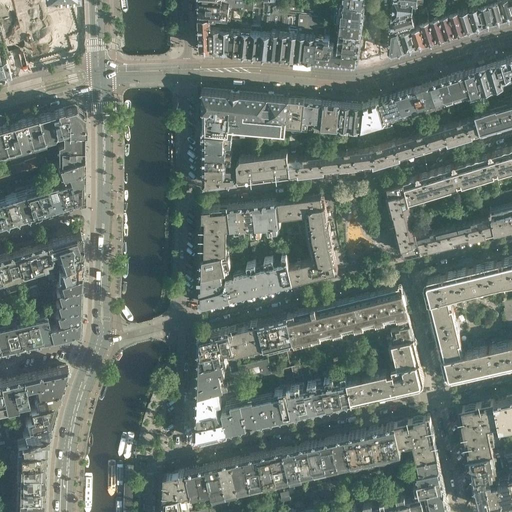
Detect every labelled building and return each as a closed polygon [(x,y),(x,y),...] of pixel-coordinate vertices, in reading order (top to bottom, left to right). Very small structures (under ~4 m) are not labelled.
[(243,0),(198,0),(199,5),(243,8),(243,0)] [(363,10),(365,0),(363,0),(340,0),(339,8),(363,10)] [(423,6),(423,0),(394,0),(393,15),(413,9),(423,6)] [(475,25),(469,6),(466,0),(455,0),(458,8),(459,8),(465,28),(466,28),(465,27),(473,25),(474,25),(475,25)] [(494,19),(489,0),(477,0),(478,2),(484,22),(494,19)] [(504,15),(500,0),(489,0),(494,19),(504,15)] [(511,13),(511,3),(511,0),(500,0),(504,15),(511,13)] [(285,14),(286,3),(273,1),(272,13),(285,14)] [(484,22),(478,2),(469,6),(475,25),(484,22)] [(229,18),(229,7),(199,5),(199,15),(210,14),(210,16),(221,17),(229,18)] [(362,20),(363,10),(339,8),(338,18),(362,20)] [(465,28),(459,8),(458,8),(440,13),(446,34),(447,34),(447,33),(455,31),(456,31),(456,30),(465,28)] [(393,15),(392,27),(400,28),(399,25),(416,20),(413,9),(393,15)] [(303,56),(307,12),(301,11),(300,13),(295,12),(295,15),(299,15),(298,30),(298,31),(295,56),(303,56)] [(316,40),(317,26),(318,13),(307,12),(303,56),(314,57),(316,40)] [(446,34),(440,13),(430,16),(437,37),(446,34)] [(210,25),(210,16),(210,14),(199,15),(201,46),(201,47),(211,48),(210,25)] [(437,37),(430,16),(420,20),(421,23),(422,23),(427,40),(437,37)] [(361,30),(362,20),(338,18),(335,17),(334,27),(339,28),(361,30)] [(427,40),(422,23),(421,23),(412,26),(417,43),(427,40)] [(230,49),(231,27),(210,25),(211,48),(220,49),(230,49)] [(417,43),(412,26),(401,30),(406,46),(407,46),(416,43),(417,43)] [(239,50),(241,28),(231,27),(230,49),(239,50)] [(401,30),(400,28),(392,27),(391,29),(392,29),(391,31),(391,32),(390,48),(389,48),(393,51),(393,50),(406,46),(406,47),(406,46),(401,30)] [(249,51),(251,29),(241,28),(239,50),(249,51)] [(277,54),(279,29),(271,28),(271,31),(269,53),(277,54)] [(360,41),(361,30),(339,28),(337,39),(360,41)] [(259,52),(261,30),(251,29),(249,51),(259,52)] [(286,55),(288,30),(279,29),(277,54),(286,55)] [(269,53),(271,31),(261,30),(259,52),(269,53)] [(295,56),(298,31),(288,30),(286,55),(295,56)] [(358,59),(359,52),(336,49),(336,50),(333,49),(333,41),(329,41),(329,35),(321,34),(320,40),(316,40),(314,57),(355,61),(358,59)] [(359,52),(360,41),(337,39),(336,49),(359,52)] [(9,64),(5,54),(1,55),(0,54),(0,73),(11,71),(9,64)] [(508,77),(507,74),(511,73),(507,57),(498,60),(498,59),(497,60),(495,61),(489,62),(488,62),(486,63),(484,64),(479,66),(476,66),(465,70),(464,70),(456,73),(462,92),(467,91),(467,94),(504,83),(503,79),(508,77)] [(462,92),(456,73),(448,75),(449,79),(454,95),(462,92)] [(454,95),(449,79),(448,75),(439,78),(445,97),(447,101),(448,107),(457,104),(454,95)] [(445,97),(439,78),(431,81),(430,81),(422,83),(428,103),(445,97)] [(428,103),(422,83),(414,86),(420,105),(428,103)] [(420,105),(414,86),(406,89),(412,108),(420,105)] [(204,128),(227,130),(262,133),(286,132),(287,121),(289,95),(288,95),(284,95),(280,94),(269,93),(267,93),(240,91),(240,90),(231,89),(231,90),(229,90),(204,87),(202,87),(202,88),(202,89),(203,106),(203,108),(204,123),(204,126),(204,128)] [(412,108),(406,89),(397,91),(403,111),(412,108)] [(403,111),(397,91),(389,94),(395,113),(403,111)] [(395,113),(389,94),(380,97),(386,116),(395,113)] [(303,122),(306,97),(289,95),(287,121),(303,122)] [(477,114),(481,130),(511,120),(511,95),(474,107),(477,114)] [(386,116),(380,97),(380,96),(371,99),(369,100),(363,102),(362,102),(342,100),(340,124),(360,126),(361,125),(369,123),(370,125),(379,122),(379,120),(386,118),(386,116)] [(312,119),(314,98),(314,97),(306,97),(303,122),(303,124),(308,125),(309,119),(312,119)] [(320,132),(323,98),(314,98),(312,119),(316,119),(315,132),(320,132)] [(329,133),(332,99),(323,98),(320,132),(322,132),(322,133),(329,133)] [(340,124),(342,100),(332,99),(329,133),(339,133),(340,124)] [(448,107),(447,101),(444,102),(444,104),(438,106),(439,110),(448,107)] [(84,129),(84,112),(74,105),(65,107),(69,120),(69,129),(84,129)] [(69,129),(69,120),(65,107),(45,113),(44,113),(40,114),(39,114),(46,136),(56,133),(56,132),(62,130),(63,134),(69,134),(69,129)] [(46,136),(39,114),(39,115),(38,115),(27,118),(35,142),(47,138),(46,136)] [(481,130),(477,114),(438,126),(443,142),(481,130)] [(35,142),(27,118),(15,121),(22,145),(35,142)] [(22,145),(15,121),(1,125),(8,149),(13,164),(25,160),(21,146),(22,145)] [(0,151),(8,149),(1,125),(0,125),(0,151)] [(395,131),(393,125),(386,127),(388,133),(395,131)] [(443,142),(438,126),(396,139),(400,155),(443,142)] [(385,134),(384,127),(376,129),(378,136),(385,134)] [(227,133),(227,130),(204,128),(204,136),(232,137),(232,133),(227,133)] [(84,155),(84,129),(69,129),(69,134),(63,134),(63,141),(61,142),(61,163),(84,155)] [(232,143),(232,137),(204,136),(204,144),(228,145),(228,142),(232,143)] [(400,155),(396,139),(373,146),(371,146),(331,151),(333,167),(358,164),(358,165),(359,165),(373,164),(374,163),(375,162),(400,155)] [(228,149),(228,145),(204,144),(204,154),(232,154),(232,149),(228,149)] [(511,167),(511,151),(510,146),(474,157),(480,177),(511,167)] [(291,172),(289,156),(288,149),(262,153),(265,176),(291,172)] [(333,167),(331,151),(289,156),(291,172),(333,167)] [(265,176),(262,153),(241,155),(237,160),(238,162),(238,170),(238,179),(239,179),(265,176)] [(0,181),(16,176),(48,166),(44,154),(25,160),(13,164),(1,168),(0,168),(0,181)] [(238,162),(237,160),(237,154),(232,154),(204,154),(204,161),(204,162),(228,162),(228,158),(232,159),(232,162),(238,162)] [(84,166),(84,155),(61,163),(59,163),(62,172),(70,170),(84,166)] [(473,180),(480,177),(474,157),(404,179),(410,201),(418,199),(419,201),(474,184),(473,180)] [(232,170),(232,165),(228,165),(228,162),(204,162),(204,163),(204,170),(204,171),(232,170)] [(84,195),(84,166),(70,170),(72,176),(67,178),(74,200),(84,197),(84,195)] [(238,179),(238,170),(232,170),(204,171),(204,172),(204,180),(204,181),(206,183),(207,183),(238,179)] [(74,200),(67,178),(57,181),(64,203),(74,200)] [(410,201),(404,179),(386,184),(385,185),(385,186),(391,211),(390,211),(390,212),(392,219),(413,213),(410,201)] [(64,203),(57,181),(57,180),(46,184),(54,207),(64,203)] [(54,207),(46,184),(36,187),(44,210),(54,207)] [(44,210),(36,187),(26,190),(34,213),(44,210)] [(511,187),(486,195),(490,209),(491,214),(495,229),(495,230),(511,225),(511,187)] [(34,213),(26,190),(16,193),(23,216),(34,213)] [(23,216),(16,193),(5,196),(13,219),(23,216)] [(328,219),(326,202),(323,202),(322,193),(278,198),(280,214),(308,211),(308,213),(304,213),(307,235),(331,231),(329,221),(328,221),(328,219)] [(13,219),(5,196),(0,197),(0,217),(2,223),(13,219)] [(281,221),(280,214),(278,198),(270,199),(274,228),(278,228),(277,222),(281,221)] [(274,228),(270,199),(262,200),(264,223),(268,223),(269,229),(274,228)] [(264,223),(262,200),(254,201),(257,230),(261,230),(261,223),(264,223)] [(257,230),(254,201),(245,202),(248,225),(252,224),(253,231),(257,230)] [(248,225),(245,202),(238,203),(240,228),(241,230),(245,230),(245,225),(248,225)] [(240,228),(238,203),(237,203),(229,204),(231,225),(236,224),(236,228),(240,228)] [(231,226),(231,225),(229,204),(203,206),(203,218),(203,224),(202,254),(225,250),(230,249),(231,226)] [(422,247),(418,232),(413,213),(392,219),(394,225),(394,226),(395,226),(402,251),(402,252),(403,252),(422,247)] [(495,229),(491,214),(486,215),(485,213),(482,214),(482,216),(468,219),(468,217),(464,218),(465,220),(451,224),(453,231),(462,229),(464,237),(495,229)] [(464,237),(462,229),(453,231),(451,224),(451,222),(447,223),(447,225),(428,229),(427,227),(423,228),(424,230),(418,232),(422,247),(464,237)] [(82,248),(83,232),(80,230),(46,240),(49,249),(59,246),(62,254),(82,248)] [(336,269),(334,260),(336,259),(332,242),(330,238),(332,237),(331,231),(307,235),(312,255),(316,254),(316,256),(302,259),(301,257),(297,258),(298,260),(289,262),(293,279),(336,269)] [(51,254),(49,249),(46,240),(36,243),(43,264),(47,263),(46,260),(50,259),(51,254)] [(43,264),(36,243),(26,247),(33,268),(43,264)] [(33,268),(26,247),(16,250),(23,271),(33,268)] [(82,248),(62,254),(59,255),(63,265),(82,259),(82,248)] [(23,271),(16,250),(6,253),(13,274),(23,271)] [(232,258),(231,253),(225,254),(225,250),(202,254),(202,255),(202,263),(232,258)] [(13,274),(6,253),(0,254),(0,270),(2,277),(13,274)] [(293,279),(289,262),(286,253),(282,254),(284,259),(279,260),(284,282),(293,279)] [(511,325),(508,327),(503,307),(505,307),(503,300),(511,298),(511,255),(511,256),(510,256),(509,257),(490,262),(488,262),(487,262),(486,262),(485,262),(483,263),(482,263),(481,264),(462,269),(460,269),(459,269),(457,269),(455,270),(454,270),(453,271),(428,277),(428,278),(427,278),(426,278),(425,279),(425,280),(424,280),(424,281),(424,282),(424,283),(428,300),(427,301),(426,302),(427,303),(427,304),(427,305),(428,305),(429,305),(434,324),(434,325),(434,326),(434,328),(434,329),(435,331),(436,333),(441,351),(439,352),(439,353),(439,354),(439,355),(440,356),(442,356),(446,373),(447,374),(448,375),(448,376),(449,376),(450,376),(451,377),(452,376),(452,377),(480,371),(481,371),(482,371),(483,371),(484,370),(503,365),(505,366),(506,365),(508,365),(510,365),(511,364),(511,363),(511,325)] [(284,282),(279,260),(274,262),(273,256),(269,257),(275,284),(284,282)] [(275,284),(269,257),(265,258),(266,264),(261,265),(267,286),(275,284)] [(228,267),(227,263),(233,262),(232,258),(202,263),(201,271),(201,272),(223,268),(228,267)] [(82,270),(82,259),(63,265),(59,266),(63,276),(82,270)] [(267,286),(261,265),(257,266),(256,261),(251,262),(258,288),(267,286)] [(258,288),(251,262),(247,263),(249,268),(244,270),(249,290),(258,288)] [(225,276),(223,268),(201,272),(201,273),(201,277),(201,280),(201,281),(222,276),(223,276),(225,276)] [(81,281),(81,277),(82,270),(63,276),(59,277),(61,282),(59,283),(60,287),(81,281)] [(249,290),(244,270),(235,272),(236,273),(235,273),(240,293),(249,290)] [(240,293),(235,273),(228,275),(230,283),(229,283),(231,295),(240,293)] [(201,291),(227,283),(226,280),(224,280),(223,276),(222,276),(201,281),(201,291)] [(81,292),(81,281),(60,287),(59,288),(60,293),(58,294),(60,298),(81,292)] [(41,293),(38,283),(29,286),(31,296),(41,293)] [(231,295),(229,283),(227,283),(201,291),(200,300),(203,302),(225,296),(230,295),(231,295)] [(414,336),(405,299),(407,299),(407,298),(405,288),(404,287),(400,288),(399,284),(338,299),(316,305),(316,304),(315,304),(312,305),(312,306),(287,312),(294,341),(395,316),(397,326),(386,329),(389,342),(414,336)] [(81,292),(60,298),(59,299),(61,305),(58,306),(59,309),(81,303),(81,292)] [(508,327),(511,325),(511,298),(503,300),(505,307),(503,307),(508,327)] [(81,315),(81,303),(59,309),(57,310),(59,315),(57,315),(58,320),(59,320),(81,315)] [(53,336),(49,322),(46,312),(36,314),(43,339),(53,336)] [(294,341),(287,312),(258,319),(264,343),(266,348),(294,341)] [(43,339),(36,314),(26,316),(33,341),(43,339)] [(80,328),(81,315),(59,320),(58,320),(49,322),(53,336),(78,331),(80,328)] [(33,341),(26,316),(16,318),(22,343),(33,341)] [(22,343),(16,318),(5,321),(12,345),(22,343)] [(264,343),(258,319),(229,326),(235,349),(236,351),(244,349),(245,351),(256,348),(256,346),(264,343)] [(12,345),(5,321),(0,321),(0,342),(1,348),(12,345)] [(235,349),(229,326),(219,328),(222,339),(222,343),(223,346),(225,348),(229,347),(230,351),(235,349)] [(222,339),(219,328),(208,331),(201,333),(199,336),(199,345),(222,339)] [(425,378),(416,341),(416,340),(416,339),(416,338),(415,338),(415,337),(414,336),(389,342),(392,354),(396,353),(399,366),(395,366),(395,368),(387,370),(387,368),(381,370),(381,368),(376,369),(381,394),(383,393),(384,393),(385,392),(404,388),(405,388),(406,388),(407,388),(408,388),(408,387),(421,384),(421,383),(422,383),(423,382),(424,382),(424,381),(424,380),(424,379),(424,378),(425,378)] [(220,349),(219,344),(222,343),(222,339),(199,345),(199,354),(220,349)] [(225,357),(224,353),(221,354),(220,349),(199,354),(199,355),(198,364),(225,357)] [(309,368),(318,366),(343,360),(342,354),(339,354),(283,368),(286,381),(295,379),(293,373),(301,371),(302,375),(310,373),(309,368)] [(224,367),(223,362),(226,361),(225,357),(198,364),(198,373),(224,367)] [(264,374),(268,373),(272,372),(268,358),(239,365),(240,371),(221,377),(198,383),(197,392),(219,386),(232,383),(237,381),(243,380),(253,377),(258,376),(264,374)] [(65,376),(68,366),(66,364),(23,374),(26,385),(37,382),(65,376)] [(221,377),(220,372),(225,370),(224,367),(198,373),(198,383),(221,377)] [(381,394),(376,369),(371,370),(371,372),(352,376),(351,374),(347,375),(352,400),(353,399),(354,400),(355,400),(356,399),(357,399),(357,398),(376,394),(378,394),(379,394),(380,394),(381,394)] [(352,400),(347,375),(346,372),(342,373),(344,378),(338,379),(343,402),(352,400)] [(29,398),(26,385),(23,374),(12,376),(17,401),(29,398)] [(343,402),(338,379),(334,380),(333,375),(329,376),(335,403),(343,402)] [(17,401),(12,376),(1,378),(7,406),(18,403),(17,401)] [(60,389),(65,376),(37,382),(39,394),(60,389)] [(335,403),(329,376),(325,377),(326,382),(322,383),(327,405),(335,403)] [(327,405),(322,383),(317,384),(316,379),(312,380),(318,407),(327,405)] [(318,407),(312,380),(308,381),(310,386),(305,387),(310,409),(318,407)] [(310,409),(305,387),(301,388),(300,383),(295,384),(302,411),(310,409)] [(295,384),(291,385),(292,390),(288,391),(294,413),(302,411),(295,384)] [(221,396),(219,386),(197,392),(197,402),(221,396)] [(294,413),(288,391),(285,391),(284,387),(279,388),(286,415),(294,413)] [(286,415),(279,388),(275,388),(276,394),(273,395),(277,417),(286,415)] [(57,399),(60,389),(39,394),(36,395),(38,404),(57,399)] [(277,417),(273,395),(272,394),(253,398),(258,421),(268,419),(277,417)] [(218,406),(217,401),(222,400),(221,396),(197,402),(197,412),(218,406)] [(258,421),(253,398),(253,396),(241,398),(247,424),(258,421)] [(511,422),(511,421),(506,396),(494,399),(499,422),(500,426),(511,422)] [(247,424),(241,398),(226,402),(228,407),(223,408),(224,411),(225,415),(228,428),(247,424)] [(54,410),(57,399),(38,404),(30,406),(33,416),(54,410)] [(499,422),(494,399),(459,407),(464,430),(491,424),(499,422)] [(225,415),(224,411),(219,412),(218,406),(197,412),(196,422),(225,415)] [(51,420),(54,410),(33,416),(27,417),(29,427),(51,420)] [(438,453),(430,413),(395,421),(400,444),(410,442),(414,458),(438,453)] [(228,428),(225,415),(196,422),(196,432),(199,435),(217,430),(228,428)] [(49,432),(51,420),(29,427),(24,428),(27,438),(49,432)] [(401,449),(400,444),(395,421),(383,424),(389,452),(401,449)] [(0,445),(11,442),(8,432),(6,422),(0,423),(0,445)] [(389,452),(383,424),(370,426),(370,427),(376,455),(389,452)] [(493,436),(491,424),(464,430),(467,442),(493,436)] [(376,455),(370,427),(358,429),(364,457),(376,455)] [(364,457),(358,429),(346,432),(352,460),(364,457)] [(46,447),(48,438),(49,432),(27,438),(16,440),(17,445),(22,445),(22,448),(46,447)] [(352,460),(346,432),(333,435),(340,463),(352,460)] [(340,463),(333,435),(321,438),(327,465),(340,463)] [(496,449),(493,436),(467,442),(469,455),(491,450),(496,449)] [(327,465),(321,438),(309,440),(315,468),(316,473),(324,471),(328,470),(327,465)] [(315,468),(309,440),(296,443),(302,471),(315,468)] [(302,471),(296,443),(284,446),(291,475),(291,478),(303,475),(302,471)] [(291,475),(284,446),(271,449),(277,478),(291,475)] [(45,459),(46,447),(22,448),(18,449),(17,449),(17,455),(19,455),(19,460),(45,459)] [(277,478),(271,449),(258,452),(264,481),(277,478)] [(493,462),(491,450),(469,455),(471,463),(472,466),(493,462)] [(264,481),(258,452),(245,455),(252,484),(264,481)] [(440,463),(438,453),(414,458),(413,459),(414,463),(416,462),(417,468),(440,463)] [(252,484),(245,455),(232,457),(239,487),(252,484)] [(239,487),(232,457),(219,460),(226,490),(239,487)] [(44,471),(45,459),(19,460),(16,461),(16,466),(19,467),(19,472),(44,471)] [(226,490),(219,460),(206,463),(212,488),(213,493),(226,490)] [(494,472),(493,467),(495,467),(493,462),(472,466),(474,477),(485,474),(494,472)] [(212,488),(206,463),(197,465),(202,490),(212,488)] [(442,473),(440,463),(417,468),(419,478),(442,473)] [(203,495),(197,466),(164,473),(164,497),(182,493),(191,491),(193,497),(203,495)] [(406,472),(405,466),(393,469),(394,474),(398,474),(405,472),(406,472)] [(132,511),(133,474),(133,473),(133,472),(132,472),(132,471),(131,471),(130,470),(129,470),(128,470),(127,470),(126,471),(125,471),(125,472),(124,473),(123,511),(132,511)] [(511,483),(510,472),(509,470),(503,472),(503,474),(504,478),(500,479),(498,480),(499,481),(492,482),(491,479),(486,480),(492,504),(509,500),(511,500),(511,499),(511,483)] [(44,483),(44,471),(19,472),(16,472),(16,477),(19,477),(19,483),(44,483)] [(411,498),(409,490),(405,472),(398,474),(401,489),(402,493),(405,511),(413,511),(411,498)] [(445,483),(442,473),(419,478),(421,488),(426,487),(445,483)] [(401,489),(398,474),(394,474),(390,475),(390,481),(396,480),(398,490),(401,489)] [(492,504),(486,480),(485,474),(474,477),(477,491),(478,496),(479,504),(479,505),(482,506),(490,505),(492,504)] [(330,482),(318,484),(320,490),(323,490),(332,488),(330,482)] [(44,495),(44,483),(19,483),(16,483),(16,488),(18,488),(18,494),(44,495)] [(446,492),(445,483),(426,487),(428,496),(446,492)] [(448,502),(446,492),(428,496),(430,506),(448,502)] [(185,503),(182,493),(164,497),(163,507),(185,503)] [(405,511),(402,493),(397,494),(398,499),(395,500),(397,511),(405,511)] [(43,507),(44,495),(18,494),(16,494),(15,499),(18,500),(18,505),(43,507)] [(397,511),(395,500),(391,501),(389,496),(385,497),(388,511),(397,511)] [(426,511),(425,507),(423,496),(411,498),(413,511),(426,511)] [(388,511),(385,497),(381,498),(382,503),(378,504),(379,511),(388,511)] [(379,511),(378,504),(374,505),(373,499),(369,500),(370,511),(379,511)] [(370,511),(369,500),(364,501),(365,507),(362,507),(362,511),(370,511)] [(267,509),(266,502),(259,503),(261,510),(267,509)] [(448,511),(450,510),(448,502),(430,506),(425,507),(426,511),(448,511)] [(186,511),(185,503),(163,507),(163,511),(186,511)] [(261,510),(259,503),(248,505),(249,510),(249,511),(258,511),(261,511),(261,510)] [(362,511),(362,507),(358,508),(357,503),(353,504),(354,511),(362,511)]
